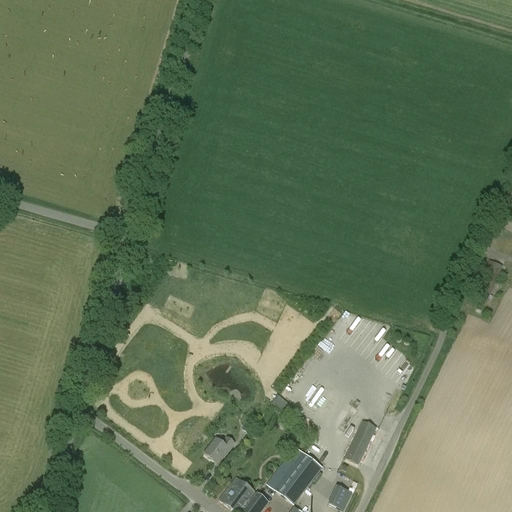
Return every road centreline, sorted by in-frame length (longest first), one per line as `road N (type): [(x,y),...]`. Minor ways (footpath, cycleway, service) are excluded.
road 1 (unclassified): [(359,511),(511,197)]
road 2 (unclassified): [(128,238),(200,0)]
road 3 (unclassified): [(79,410),(128,238)]
road 4 (unclassified): [(215,511),(79,410)]
road 5 (unclassified): [(128,238),(0,200)]
